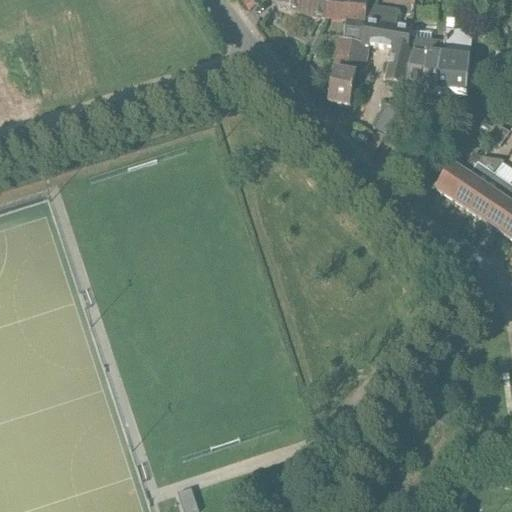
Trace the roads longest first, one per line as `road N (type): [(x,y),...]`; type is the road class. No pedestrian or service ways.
road 1 (residential): [(511,295),(395,207),(253,56)]
road 2 (unclassified): [(0,137),(253,56)]
